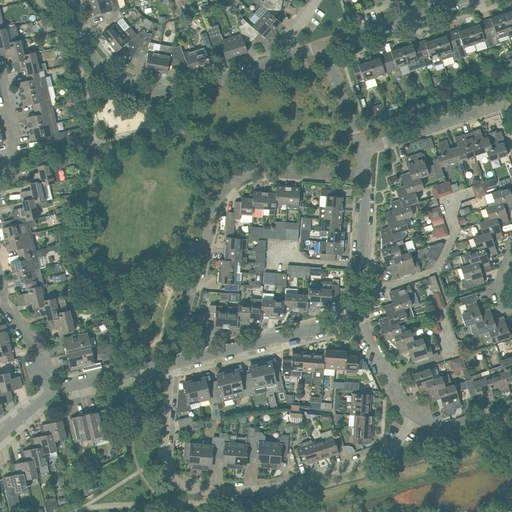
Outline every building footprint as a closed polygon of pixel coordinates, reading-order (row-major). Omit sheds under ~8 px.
[(108,0),(91,5),(93,16),(103,13),(105,20),(121,13),(120,9),(119,9),(116,0),(108,0)] [(259,0),(257,3),(261,6),(254,14),(259,19),(274,32),(281,23),(265,9),(270,4),(264,2),(259,0)] [(501,15),(503,24),(506,31),(507,36),(508,37),(511,35),(511,12),(511,11),(501,15)] [(121,13),(105,20),(111,27),(101,34),(108,43),(130,26),(123,17),(124,16),(121,13)] [(491,23),(485,25),(490,38),(493,46),(499,44),(497,40),(507,36),(506,31),(503,24),(501,15),(490,19),(491,23)] [(274,32),(259,19),(252,27),(266,40),(274,32)] [(475,26),(468,28),(474,45),(484,42),(486,48),(493,46),(490,38),(485,25),(480,27),(478,22),(475,24),(475,26)] [(17,25),(5,28),(0,29),(0,49),(10,48),(9,42),(20,40),(17,25)] [(209,28),(207,28),(213,47),(215,47),(221,45),(222,47),(226,59),(236,56),(235,52),(230,37),(222,40),(217,25),(209,28)] [(136,35),(130,26),(108,43),(116,52),(132,39),(139,46),(147,33),(143,29),(136,35)] [(458,34),(452,36),(456,48),(460,59),(466,57),(464,49),(474,45),(468,28),(461,31),(460,28),(457,30),(458,34)] [(200,34),(204,46),(193,50),(199,68),(210,65),(205,50),(211,48),(206,32),(200,34)] [(139,46),(149,48),(148,50),(144,69),(155,72),(159,53),(159,52),(160,45),(150,43),(151,34),(147,33),(139,46)] [(241,34),(230,37),(235,52),(236,56),(247,52),(246,48),(241,34)] [(442,37),(435,39),(442,60),(452,57),(454,61),(460,59),(456,48),(452,36),(447,38),(445,34),(442,35),(442,37)] [(424,41),(425,45),(419,47),(423,59),(425,66),(431,64),(435,66),(443,63),(442,60),(435,39),(428,42),(427,40),(424,41)] [(10,48),(0,49),(0,57),(0,59),(12,57),(13,62),(24,60),(23,55),(20,40),(9,42),(10,48)] [(401,48),(407,67),(409,72),(418,69),(417,64),(418,63),(418,61),(423,59),(419,47),(414,49),(412,45),(401,48)] [(390,52),(392,56),(386,58),(390,70),(393,78),(401,75),(399,70),(407,67),(401,48),(390,52)] [(199,68),(193,50),(183,53),(189,72),(199,68)] [(15,71),(26,69),(28,74),(26,75),(39,72),(35,52),(28,54),(23,55),(24,60),(13,62),(15,71)] [(159,52),(159,53),(155,72),(167,74),(170,54),(159,52)] [(375,57),(376,59),(369,62),(374,78),(385,74),(384,72),(390,70),(386,58),(380,60),(379,56),(375,57)] [(357,63),(359,68),(353,70),(357,81),(359,89),(366,87),(364,81),(374,78),(369,62),(361,64),(361,62),(357,63)] [(39,72),(26,75),(28,81),(18,83),(21,94),(47,88),(44,77),(41,78),(39,72)] [(47,88),(21,94),(24,106),(33,104),(34,110),(51,106),(49,99),(47,88)] [(366,109),(369,118),(386,112),(383,103),(366,109)] [(51,106),(34,110),(36,116),(27,118),(29,129),(55,123),(52,111),(51,106)] [(29,129),(32,141),(41,138),(43,145),(82,135),(80,128),(57,133),(55,123),(29,129)] [(471,132),(475,143),(475,144),(471,146),(474,155),(486,151),(486,152),(486,151),(491,150),(487,138),(483,139),(479,129),(471,132)] [(463,135),(454,138),(457,147),(453,149),(457,161),(474,155),(471,146),(475,144),(475,143),(471,132),(471,133),(463,136),(463,135)] [(487,138),(491,150),(486,151),(486,152),(489,161),(507,155),(506,152),(510,150),(507,141),(498,144),(495,135),(487,138)] [(442,155),(437,157),(440,166),(457,161),(453,149),(449,150),(446,140),(438,143),(442,155)] [(420,153),(413,155),(414,159),(406,162),(409,173),(410,172),(412,180),(419,178),(428,175),(424,162),(420,153)] [(50,164),(38,167),(39,173),(28,175),(30,184),(41,182),(42,186),(43,186),(43,185),(54,182),(59,181),(57,170),(61,169),(59,162),(50,164)] [(410,172),(409,173),(401,175),(404,186),(405,186),(407,194),(414,191),(414,192),(414,191),(423,189),(419,178),(412,180),(410,172)] [(498,188),(511,183),(510,177),(497,182),(498,188)] [(456,183),(450,185),(449,181),(443,183),(447,195),(459,191),(456,183)] [(41,182),(30,184),(31,190),(20,193),(22,202),(34,199),(35,203),(36,203),(35,202),(46,200),(43,186),(42,186),(41,182)] [(441,197),(447,195),(443,183),(437,185),(441,197)] [(474,192),(484,189),(483,183),(472,187),(474,192)] [(441,197),(437,185),(432,187),(436,199),(441,197)] [(276,186),(276,192),(276,193),(275,202),(287,203),(288,187),(276,186)] [(405,186),(404,186),(396,189),(399,200),(400,200),(402,207),(409,205),(418,202),(414,192),(414,191),(407,194),(405,186)] [(299,188),(288,187),(287,203),(286,208),(298,209),(298,204),(299,188)] [(511,209),(511,200),(508,188),(491,193),(495,205),(501,203),(504,212),(505,212),(511,209)] [(474,192),(476,198),(486,194),(484,189),(474,192)] [(320,196),(324,196),(326,196),(325,207),(325,208),(342,209),(342,197),(335,197),(335,191),(321,190),(320,196)] [(252,199),(253,199),(251,215),(252,216),(263,216),(263,208),(264,208),(264,193),(253,192),(252,199)] [(276,193),(264,193),(264,208),(275,209),(275,202),(276,193)] [(234,212),(226,212),(225,230),(233,230),(233,219),(240,220),(239,222),(252,223),(252,216),(251,215),(253,199),(252,199),(241,198),(241,202),(234,202),(234,212)] [(34,199),(22,202),(23,207),(12,210),(14,219),(26,216),(27,221),(28,221),(28,220),(39,217),(36,203),(35,203),(34,199)] [(400,200),(399,200),(391,203),(394,213),(397,221),(404,219),(409,217),(413,216),(409,205),(402,207),(400,200)] [(501,203),(495,205),(485,208),(489,220),(495,218),(498,227),(509,223),(505,212),(504,212),(501,203)] [(325,208),(325,207),(319,207),(318,219),(324,219),(341,220),(342,209),(325,208)] [(428,217),(440,213),(439,207),(426,211),(428,217)] [(394,213),(386,216),(389,227),(392,235),(399,232),(399,233),(406,230),(407,230),(406,225),(412,223),(409,217),(404,219),(397,221),(394,213)] [(440,213),(428,217),(430,223),(442,219),(440,213)] [(14,219),(16,225),(2,228),(5,240),(31,234),(28,221),(27,221),(26,216),(14,219)] [(495,218),(489,220),(479,223),(483,234),(483,235),(489,233),(492,242),(502,238),(498,227),(495,218)] [(340,232),(340,231),(341,220),(324,219),(324,227),(319,227),(319,231),(327,231),(340,232)] [(434,233),(446,229),(444,223),(432,227),(434,233)] [(274,228),(266,227),(266,230),(262,230),(261,238),(273,239),(274,228)] [(392,235),(389,227),(380,230),(387,248),(397,245),(402,243),(401,240),(403,239),(405,236),(406,234),(406,232),(406,230),(399,233),(399,232),(392,235)] [(284,240),(285,229),(281,228),(274,228),(273,239),(284,240)] [(262,230),(257,230),(250,229),(250,237),(261,238),(262,230)] [(298,241),(298,230),(290,229),(285,229),(284,240),(285,240),(285,238),(288,238),(288,240),(298,241)] [(446,229),(434,233),(436,239),(448,234),(446,229)] [(340,232),(327,231),(327,242),(343,243),(344,232),(340,231),(340,232)] [(489,233),(483,235),(483,234),(473,238),(477,249),(477,250),(483,247),(486,256),(496,253),(492,242),(489,233)] [(31,234),(5,240),(7,251),(17,249),(18,255),(35,251),(33,244),(31,234)] [(246,251),(247,239),(225,237),(225,249),(241,250),(246,251)] [(258,240),(257,245),(255,244),(254,251),(265,252),(266,241),(258,240)] [(343,243),(327,242),(320,242),(319,254),(320,254),(320,260),(334,261),(335,254),(342,255),(343,243)] [(430,258),(430,259),(436,262),(440,253),(445,244),(441,242),(430,246),(426,256),(430,258)] [(387,248),(381,250),(387,269),(396,266),(393,258),(400,256),(400,255),(397,245),(387,248)] [(483,247),(477,250),(477,249),(467,253),(470,264),(477,262),(480,271),(490,268),(486,256),(483,247)] [(35,251),(18,255),(20,261),(10,263),(13,274),(39,268),(37,258),(46,256),(45,249),(35,251)] [(240,257),(241,250),(225,249),(224,260),(235,261),(240,261),(246,262),(247,258),(240,257)] [(265,252),(254,251),(254,258),(257,259),(257,263),(264,263),(265,252)] [(400,255),(400,256),(393,258),(396,266),(399,277),(419,270),(417,261),(412,263),(409,252),(400,255)] [(235,261),(224,260),(219,260),(218,271),(234,273),(235,261)] [(477,262),(470,264),(460,268),(464,279),(462,280),(465,289),(484,283),(480,271),(477,262)] [(264,263),(257,263),(252,263),(252,270),(255,270),(255,274),(260,274),(261,270),(264,271),(264,263)] [(287,265),(287,273),(291,274),(291,277),(298,277),(299,266),(287,265)] [(305,275),(309,275),(310,267),(299,266),(298,277),(304,278),(305,275)] [(25,272),(13,274),(16,286),(25,284),(26,290),(40,286),(43,286),(41,279),(39,268),(25,272)] [(224,290),(240,291),(240,285),(234,284),(234,273),(218,271),(217,283),(225,284),(224,290)] [(274,284),(275,273),(264,273),(263,284),(274,284)] [(286,285),(286,282),(287,274),(275,273),(274,284),(286,285)] [(437,285),(434,276),(429,277),(432,287),(437,285)] [(320,282),(320,288),(319,305),(330,306),(331,302),(337,302),(338,285),(332,284),(332,283),(331,283),(331,282),(322,281),(322,282),(320,282)] [(29,293),(18,296),(20,305),(31,302),(33,308),(45,305),(44,300),(40,286),(26,290),(28,290),(29,293)] [(408,295),(412,294),(409,286),(389,293),(393,303),(395,311),(402,309),(411,306),(408,295)] [(308,293),(308,295),(307,304),(308,304),(319,305),(320,288),(309,287),(308,293)] [(285,292),(285,298),(285,301),(284,310),(295,311),(297,292),(285,292)] [(308,293),(297,292),(295,311),(307,312),(308,304),(307,304),(308,295),(308,293)] [(262,293),(262,300),(261,307),(261,316),(272,317),(273,300),(273,297),(273,294),(262,293)] [(439,309),(445,308),(441,296),(435,298),(439,309)] [(465,305),(467,312),(461,314),(465,326),(470,325),(475,323),(481,321),(479,312),(475,300),(467,303),(465,296),(459,298),(461,306),(465,305)] [(45,305),(33,308),(35,317),(46,314),(47,320),(60,317),(58,312),(55,297),(44,300),(45,305)] [(273,300),(272,317),(284,318),(284,310),(285,301),(285,298),(273,297),(273,300)] [(250,306),(249,322),(261,323),(261,316),(261,307),(262,300),(251,299),(250,306)] [(395,311),(393,303),(384,306),(388,317),(390,325),(397,322),(397,323),(406,320),(402,309),(395,311)] [(209,305),(208,320),(214,320),(214,327),(225,328),(227,311),(227,307),(216,306),(209,305)] [(238,312),(238,313),(238,322),(249,322),(250,306),(239,305),(238,312)] [(479,312),(481,321),(475,323),(470,325),(472,334),(474,336),(479,335),(489,331),(495,329),(492,320),(493,320),(489,308),(479,312)] [(443,320),(439,309),(433,311),(436,321),(437,321),(437,322),(443,320)] [(61,327),(62,332),(74,330),(70,310),(58,312),(60,317),(47,320),(50,329),(61,327)] [(238,313),(238,312),(227,311),(225,328),(237,329),(238,322),(238,313)] [(388,317),(379,320),(385,339),(394,336),(401,333),(397,323),(397,322),(390,325),(388,317)] [(493,320),(492,320),(495,329),(489,331),(493,343),(510,337),(503,317),(493,320)] [(436,321),(431,323),(435,334),(440,332),(437,322),(437,321),(436,321)] [(5,324),(0,325),(0,343),(9,342),(5,324)] [(394,336),(400,354),(408,351),(409,351),(406,343),(413,341),(409,330),(401,333),(394,336)] [(67,354),(91,349),(87,333),(64,338),(67,354)] [(413,341),(406,343),(409,351),(408,351),(412,362),(432,355),(430,347),(425,349),(422,338),(413,341)] [(0,358),(1,362),(13,359),(9,342),(0,343),(0,358)] [(112,343),(99,347),(101,354),(107,352),(108,357),(115,355),(112,343)] [(67,354),(71,370),(94,364),(91,349),(67,354)] [(324,354),(324,364),(335,365),(336,351),(325,350),(324,354)] [(346,356),(347,352),(336,351),(335,365),(345,366),(346,359),(346,356)] [(291,360),(282,359),(281,374),(282,375),(302,377),(302,371),(302,362),(303,353),(292,352),(291,360)] [(303,353),(302,362),(302,371),(312,371),(314,354),(303,353)] [(324,354),(314,354),(312,371),(312,378),(322,379),(323,364),(324,364),(324,354)] [(357,357),(346,356),(346,359),(345,366),(346,366),(345,374),(356,374),(357,357)] [(511,356),(500,361),(502,366),(504,371),(504,372),(508,371),(511,381),(511,356)] [(459,370),(465,368),(461,357),(456,359),(459,370)] [(456,359),(450,361),(454,372),(459,370),(456,359)] [(267,363),(267,361),(260,363),(265,386),(266,386),(268,394),(278,392),(277,389),(283,387),(278,366),(272,367),(271,362),(267,363)] [(250,372),(245,374),(250,395),(256,394),(255,389),(265,386),(260,363),(252,364),(253,366),(249,367),(250,372)] [(488,370),(490,376),(494,388),(498,387),(501,398),(510,394),(507,384),(511,381),(508,371),(504,372),(504,371),(502,366),(488,370)] [(436,367),(429,369),(413,374),(419,393),(428,390),(425,382),(433,380),(432,380),(439,377),(436,367)] [(234,371),(234,369),(226,370),(232,395),(238,393),(240,398),(250,395),(245,374),(239,375),(238,370),(234,371)] [(217,380),(212,382),(213,390),(217,403),(233,399),(232,395),(226,370),(219,372),(220,374),(216,375),(217,380)] [(10,379),(9,372),(0,374),(0,389),(1,392),(10,390),(22,387),(19,377),(10,379)] [(481,392),(485,403),(494,400),(490,389),(494,388),(490,376),(482,378),(480,373),(470,377),(475,394),(481,392)] [(432,380),(433,380),(425,382),(428,390),(431,401),(440,398),(438,390),(445,388),(445,387),(451,385),(448,375),(441,377),(439,377),(432,380)] [(205,378),(201,379),(200,377),(193,378),(199,402),(210,400),(211,405),(217,403),(213,390),(212,382),(206,383),(205,378)] [(181,401),(178,401),(177,414),(191,411),(189,405),(199,402),(193,378),(186,380),(186,382),(183,383),(185,390),(181,391),(183,396),(181,397),(181,401)] [(445,387),(445,388),(438,390),(440,398),(444,408),(452,406),(454,409),(461,407),(453,385),(451,385),(445,387)] [(0,403),(1,403),(12,400),(10,390),(1,392),(0,389),(0,403)] [(369,406),(370,395),(352,393),(351,404),(365,405),(369,406)] [(369,406),(365,405),(351,404),(351,415),(355,415),(369,416),(369,406)] [(212,409),(211,418),(212,420),(220,419),(218,411),(217,406),(212,407),(212,409)] [(106,435),(100,411),(85,415),(90,438),(106,435)] [(85,415),(69,419),(75,442),(90,438),(85,415)] [(369,416),(355,415),(354,426),(372,427),(373,416),(369,416)] [(193,423),(192,417),(178,420),(179,426),(193,423)] [(53,441),(66,438),(62,421),(40,426),(43,436),(52,434),(53,441)] [(195,429),(193,423),(179,426),(181,432),(195,429)] [(361,444),(362,446),(366,444),(366,445),(370,444),(370,443),(371,443),(372,427),(354,426),(353,443),(361,444)] [(107,432),(110,442),(116,441),(113,431),(107,432)] [(263,433),(255,432),(255,436),(254,436),(252,458),(258,458),(257,464),(261,464),(261,466),(268,467),(270,442),(265,442),(266,436),(263,433)] [(228,434),(221,433),(220,437),(219,437),(217,459),(223,459),(223,465),(226,465),(226,467),(234,468),(236,443),(231,443),(231,438),(228,434)] [(53,441),(52,434),(43,436),(31,439),(33,449),(43,447),(44,454),(56,451),(53,441)] [(276,440),(276,443),(270,442),(268,467),(275,468),(275,466),(279,466),(280,456),(287,457),(289,435),(282,435),(282,437),(280,437),(279,437),(276,440)] [(248,436),(247,444),(236,443),(234,468),(241,468),(241,467),(245,467),(246,457),(252,458),(254,436),(248,436)] [(333,436),(322,440),(328,457),(338,453),(333,436)] [(213,437),(213,445),(201,444),(199,469),(207,469),(207,467),(211,468),(211,458),(217,459),(219,437),(213,437)] [(298,456),(301,463),(306,461),(307,464),(318,460),(311,440),(301,444),(302,447),(294,449),(294,448),(293,448),(296,457),(297,457),(296,457),(298,456)] [(313,443),(312,440),(311,440),(318,460),(328,457),(322,440),(313,443)] [(189,458),(188,466),(192,466),(192,468),(199,469),(201,444),(185,443),(184,453),(186,453),(186,458),(189,458)] [(345,446),(347,454),(354,452),(352,445),(345,446)] [(43,447),(33,449),(21,452),(24,462),(33,460),(35,467),(47,464),(44,454),(43,447)] [(33,460),(24,462),(12,465),(15,475),(24,473),(25,480),(26,480),(37,477),(35,467),(33,460)] [(3,478),(5,489),(10,511),(20,509),(16,493),(28,490),(25,480),(26,480),(25,480),(24,473),(15,475),(3,478)] [(100,479),(85,484),(88,495),(102,487),(100,479)]
